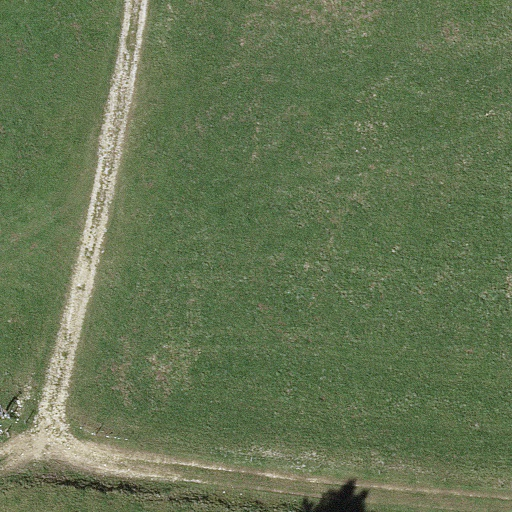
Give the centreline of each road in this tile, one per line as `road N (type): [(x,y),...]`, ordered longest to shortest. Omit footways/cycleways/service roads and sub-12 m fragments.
road 1 (track): [(74,423),(101,447),(183,468),(511,498)]
road 2 (track): [(141,0),(71,376),(74,423)]
